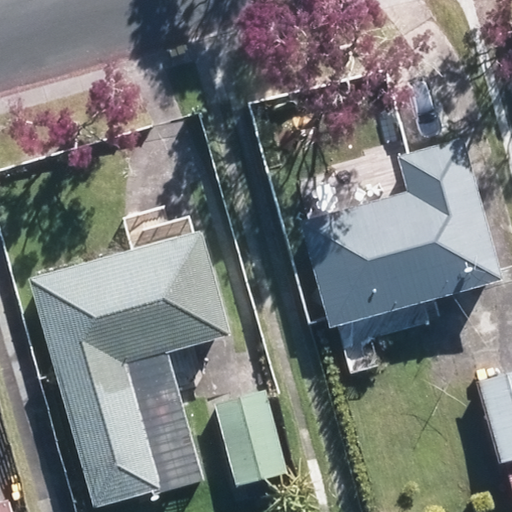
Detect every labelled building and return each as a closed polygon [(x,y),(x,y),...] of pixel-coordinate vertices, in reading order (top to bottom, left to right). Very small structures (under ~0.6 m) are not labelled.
[(408,194),(306,222),(333,319),(489,276),(453,145),(399,160),(408,194)] [(191,243),(30,286),(90,504),(189,477),(154,348),(215,332),(191,243)] [(511,376),(478,386),(498,458),(511,453),(511,376)] [(258,395),(214,407),(235,485),(279,473),(258,395)] [(0,511),(12,511),(10,500),(0,502),(0,511)]
